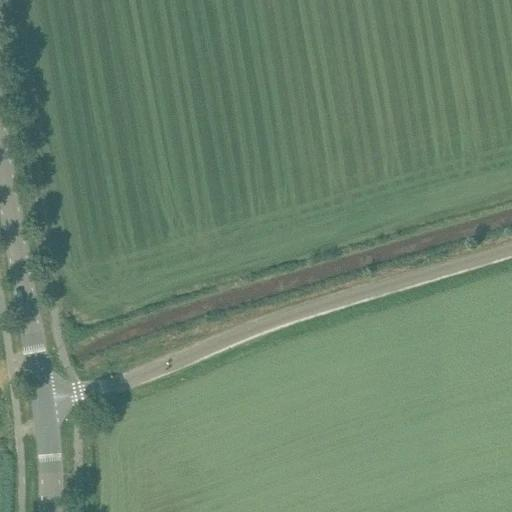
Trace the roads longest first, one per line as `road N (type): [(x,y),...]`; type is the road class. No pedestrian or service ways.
road 1 (unclassified): [(44,403),(511,249)]
road 2 (unclassified): [(44,403),(0,152)]
